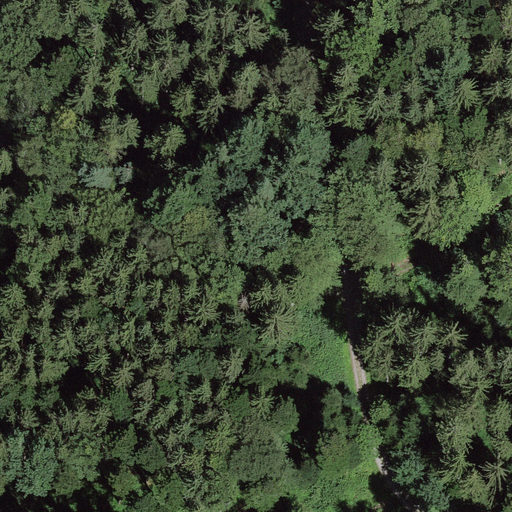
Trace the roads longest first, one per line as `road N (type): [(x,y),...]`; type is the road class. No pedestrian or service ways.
road 1 (track): [(303,0),(325,211),(369,425),(384,474),(413,511)]
road 2 (track): [(0,144),(72,213),(152,269),(186,283),(270,294),(342,289)]
road 3 (track): [(511,200),(433,253),(342,289)]
